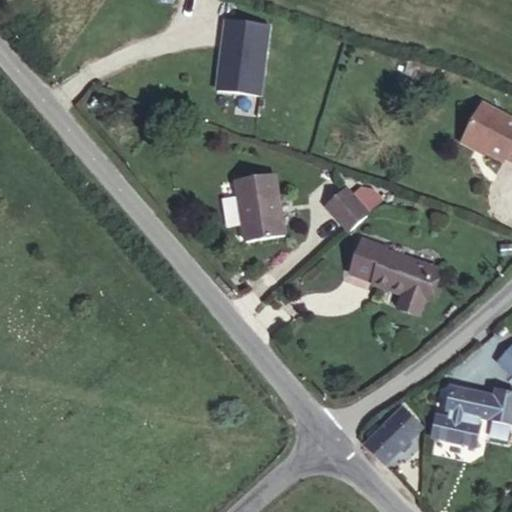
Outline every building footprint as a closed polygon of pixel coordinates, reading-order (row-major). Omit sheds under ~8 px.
[(17,0),(4,14),(29,38),(43,23),(18,0),(17,0)] [(225,54),(219,92),(261,97),(270,26),(226,21),(222,54),(225,54)] [(511,119),(483,104),(462,143),(475,151),(479,150),(504,163),(506,159),(511,162),(511,119)] [(299,248),(291,185),(251,191),(259,254),(299,248)] [(342,214),(366,241),(386,223),(361,197),(342,214)] [(448,306),(457,272),(382,251),(373,285),(448,306)] [(511,414),(511,393),(511,395),(468,389),(466,408),(455,407),(450,438),(492,445),(496,412),(511,414)] [(417,411),(378,445),(394,462),(432,427),(417,411)]
